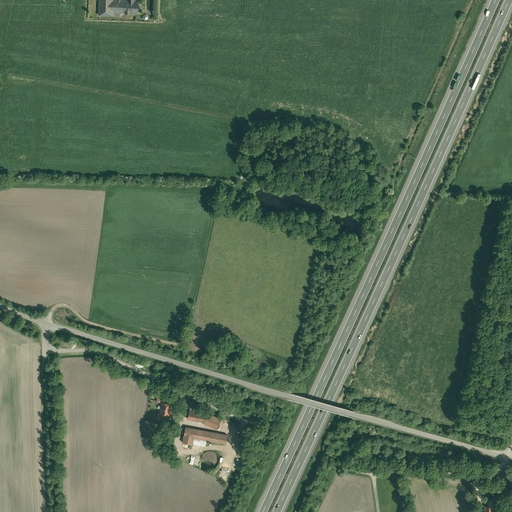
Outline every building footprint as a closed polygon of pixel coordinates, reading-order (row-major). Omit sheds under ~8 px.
[(125,0),(99,0),(99,15),(100,15),(101,15),(113,15),(113,11),(125,12),(125,0)] [(137,0),(125,0),(125,12),(137,13),(137,0)] [(172,404),(162,402),(160,413),(166,414),(170,415),(172,404)] [(206,412),(190,409),(188,419),(203,422),(206,412)] [(221,419),(206,412),(203,422),(217,429),(221,419)] [(227,435),(185,428),(182,444),(192,445),(193,440),(225,445),(227,435)] [(218,457),(216,454),(213,452),(209,452),(206,452),(203,454),(201,457),(201,461),(201,464),(203,467),(206,469),(210,470),(213,469),(216,467),(218,464),(219,460),(218,457)]
